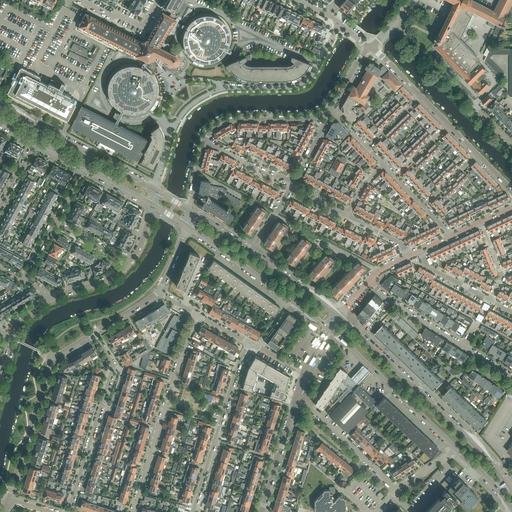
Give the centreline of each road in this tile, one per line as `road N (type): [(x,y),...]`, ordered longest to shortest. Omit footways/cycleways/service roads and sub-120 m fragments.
road 1 (tertiary): [(506,483),(337,316)]
road 2 (residential): [(319,64),(292,87),(223,87),(197,99),(176,122),(154,188)]
road 3 (residential): [(198,315),(132,511)]
road 4 (residential): [(8,498),(51,358),(93,333)]
road 5 (residential): [(67,511),(112,369),(93,333)]
road 6 (residential): [(192,511),(249,343)]
road 7 (tertiary): [(328,327),(457,448)]
road 8 (tertiary): [(186,225),(328,327)]
road 9 (residential): [(204,141),(234,120),(303,119),(330,108)]
road 10 (residential): [(394,487),(296,396)]
road 11 (residential): [(260,511),(296,396)]
